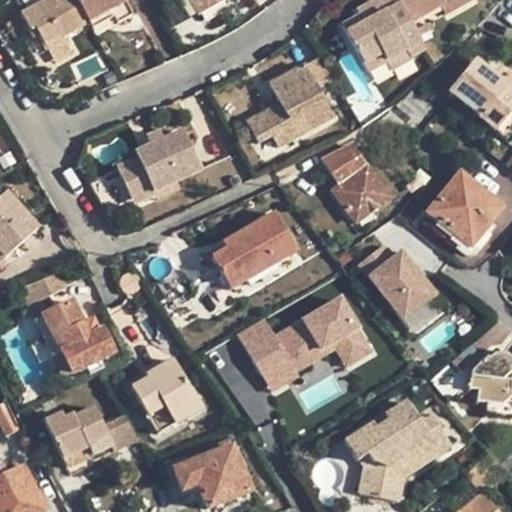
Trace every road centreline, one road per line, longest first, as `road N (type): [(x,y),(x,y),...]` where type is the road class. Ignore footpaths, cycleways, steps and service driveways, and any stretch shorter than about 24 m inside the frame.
road 1 (residential): [(54,149),(326,0)]
road 2 (residential): [(411,252),(511,328)]
